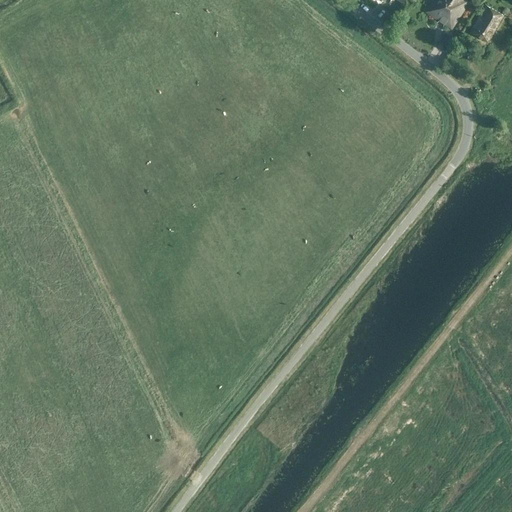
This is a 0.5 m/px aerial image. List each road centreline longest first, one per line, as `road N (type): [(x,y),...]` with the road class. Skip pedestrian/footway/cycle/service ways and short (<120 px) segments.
road 1 (tertiary): [(175,511),(465,141),(467,112),(457,91),(344,0)]
road 2 (track): [(300,511),(511,248)]
